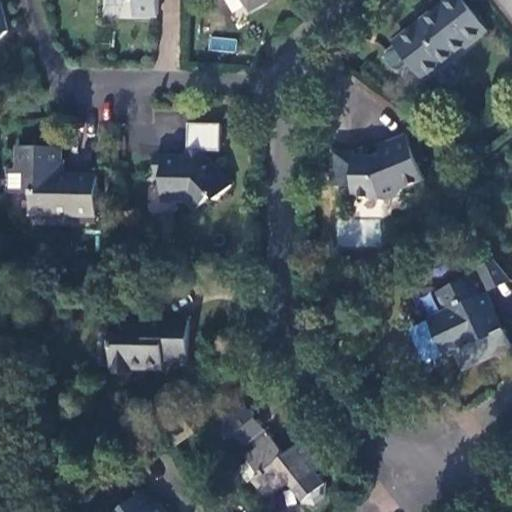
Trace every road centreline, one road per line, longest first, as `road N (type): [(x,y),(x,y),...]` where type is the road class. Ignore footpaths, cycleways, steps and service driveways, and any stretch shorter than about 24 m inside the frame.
road 1 (residential): [(438,451),(378,421),(292,332),(281,296),(287,71)]
road 2 (residential): [(154,72),(67,67),(65,117),(151,122)]
road 3 (residential): [(287,71),(154,72)]
